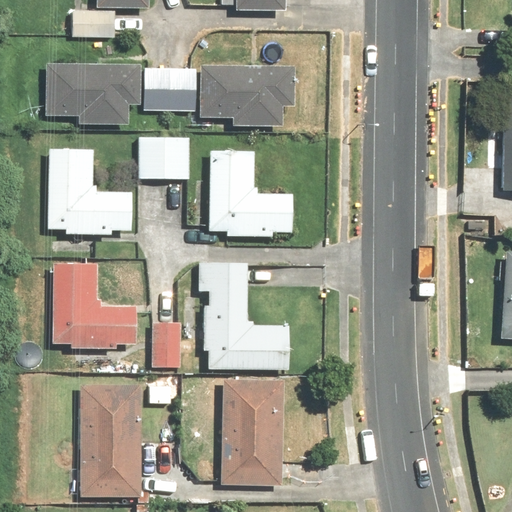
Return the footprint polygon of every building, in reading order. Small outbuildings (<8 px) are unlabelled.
[(139,0),(78,0),(78,10),(139,12),(139,0)] [(227,0),(227,16),(279,17),(279,0),(227,0)] [(290,67),(196,65),(194,130),(288,131),(290,67)] [(130,70),(46,68),(44,129),(129,131),(130,70)] [(190,71),(136,70),(135,114),(189,115),(190,71)] [(511,101),(497,101),(495,196),(511,196),(511,101)] [(133,138),(132,181),(186,182),(187,139),(133,138)] [(88,152),(44,151),(43,238),(127,240),(127,195),(87,194),(88,152)] [(250,154),(201,153),(199,240),(286,242),(286,199),(249,198),(250,154)] [(511,255),(497,256),(495,343),(511,343),(511,255)] [(195,373),(283,375),(284,325),(244,324),(245,264),(198,263),(195,373)] [(95,265),(47,264),(45,353),(126,354),(127,314),(94,313),(95,265)] [(145,326),(144,374),(176,374),(177,327),(145,326)] [(139,382),(71,381),(68,501),(136,502),(139,382)] [(216,381),(214,490),(277,491),(280,382),(216,381)]
